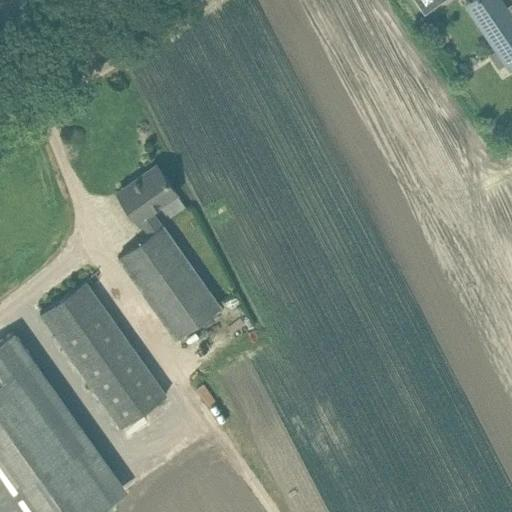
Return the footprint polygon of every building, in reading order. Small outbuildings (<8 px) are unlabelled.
[(416,0),(424,11),(434,5),(440,0),(416,0)] [(496,51),(511,40),(511,15),(501,0),(472,0),(465,5),(496,51)] [(511,40),(496,51),(510,70),(511,68),(511,40)] [(118,257),(129,273),(174,337),(219,305),(163,225),(162,225),(151,210),(176,192),(167,180),(156,164),(117,191),(137,220),(139,219),(149,234),(118,257)] [(120,426),(166,394),(85,279),(39,312),(120,426)] [(97,483),(16,369),(32,357),(13,330),(0,339),(0,511),(94,511),(112,500),(99,482),(97,483)]
